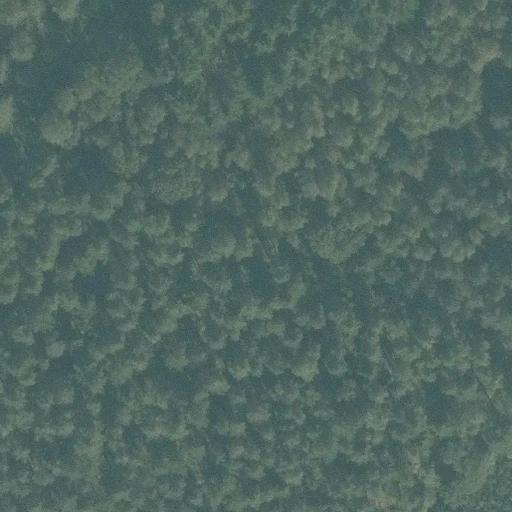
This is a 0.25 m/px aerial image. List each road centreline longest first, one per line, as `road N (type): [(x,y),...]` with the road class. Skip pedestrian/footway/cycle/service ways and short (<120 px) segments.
road 1 (track): [(511,325),(28,91),(0,119)]
road 2 (track): [(511,362),(420,511)]
